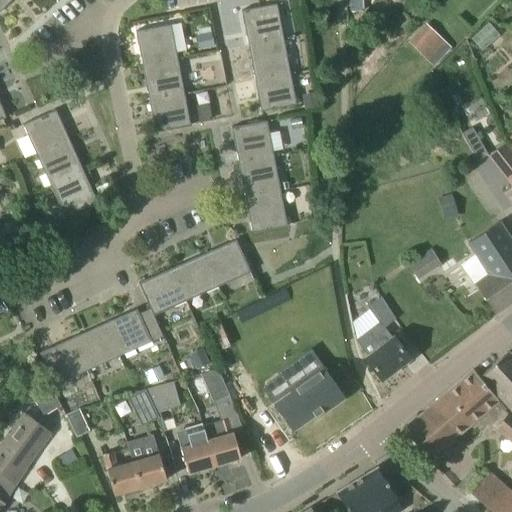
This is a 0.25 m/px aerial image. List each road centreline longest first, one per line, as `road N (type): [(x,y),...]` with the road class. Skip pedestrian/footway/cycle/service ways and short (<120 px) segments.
road 1 (residential): [(138,212),(109,47),(114,11)]
road 2 (residential): [(381,434),(511,328)]
road 3 (residential): [(249,511),(381,434)]
road 4 (residential): [(36,294),(106,260),(138,212)]
